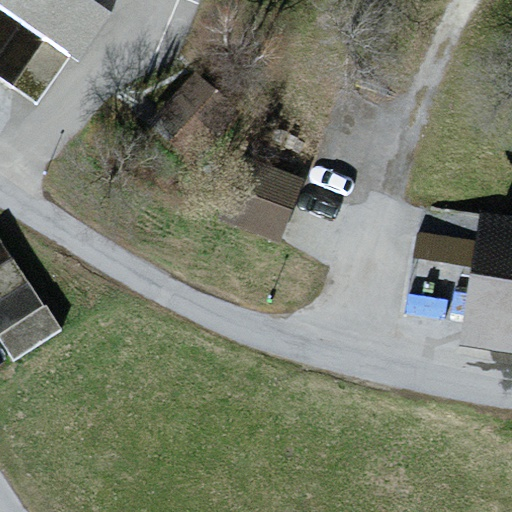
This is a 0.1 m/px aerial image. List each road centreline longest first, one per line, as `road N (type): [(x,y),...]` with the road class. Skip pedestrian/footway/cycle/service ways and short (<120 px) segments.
road 1 (residential): [(511,387),(259,328),(191,298),(0,183)]
road 2 (track): [(328,348),(377,193),(456,0)]
